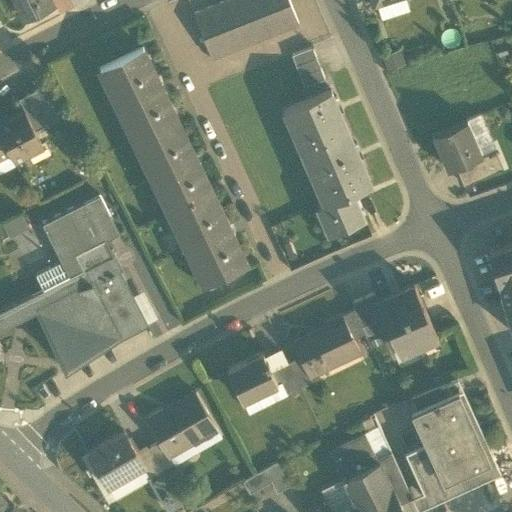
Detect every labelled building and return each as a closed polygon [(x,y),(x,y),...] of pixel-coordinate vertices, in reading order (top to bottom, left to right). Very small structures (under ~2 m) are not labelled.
[(15,0),(17,2),(23,14),(49,0),(15,0)] [(224,0),(194,12),(211,55),(297,20),(289,0),(224,0)] [(409,6),(406,0),(374,0),(380,16),(409,6)] [(99,65),(133,137),(177,116),(143,44),(99,65)] [(291,53),(303,85),(324,77),(312,45),(291,53)] [(400,46),(381,53),(386,68),(405,62),(400,46)] [(28,115),(35,128),(59,116),(42,84),(30,90),(40,109),(28,115)] [(283,107),(324,201),(352,189),(370,181),(330,87),(283,107)] [(18,97),(25,109),(28,115),(40,109),(30,90),(18,97)] [(9,117),(0,121),(0,133),(9,151),(14,160),(28,153),(31,151),(29,148),(41,141),(35,128),(28,115),(25,109),(9,117)] [(0,121),(9,117),(6,111),(0,113),(0,121)] [(465,117),(481,152),(494,146),(479,111),(465,117)] [(133,137),(167,208),(211,186),(177,116),(133,137)] [(431,132),(447,168),(481,153),(481,152),(465,117),(431,132)] [(0,156),(9,151),(0,133),(0,156)] [(31,151),(28,153),(32,160),(51,150),(45,139),(41,141),(43,145),(31,151)] [(43,145),(41,141),(29,148),(31,151),(43,145)] [(9,151),(0,156),(0,170),(15,163),(14,160),(9,151)] [(457,170),(463,184),(502,167),(496,153),(457,170)] [(245,258),(211,186),(167,208),(201,279),(245,258)] [(363,215),(352,189),(324,201),(316,204),(327,230),(363,215)] [(42,221),(61,259),(69,275),(111,253),(103,239),(107,237),(105,233),(116,227),(99,192),(42,221)] [(28,226),(21,212),(2,222),(8,234),(9,236),(28,226)] [(0,238),(8,234),(2,222),(0,223),(0,238)] [(105,233),(107,237),(119,231),(116,227),(105,233)] [(511,278),(511,242),(489,249),(495,270),(500,268),(503,279),(498,280),(499,283),(511,278)] [(36,309),(64,364),(146,322),(132,294),(111,253),(69,275),(43,288),(29,296),(36,309)] [(43,288),(69,275),(61,259),(35,272),(43,288)] [(511,278),(499,283),(511,324),(511,278)] [(382,315),(398,351),(435,334),(413,283),(377,299),(375,299),(382,315)] [(132,294),(146,322),(158,316),(143,288),(132,294)] [(351,300),(354,307),(361,324),(375,318),(382,315),(375,299),(377,299),(373,290),(351,300)] [(0,311),(0,327),(36,309),(29,296),(0,311)] [(364,330),(361,324),(354,307),(342,313),(352,335),(364,330)] [(300,355),(309,374),(359,350),(352,335),(342,313),(341,312),(324,320),(326,325),(293,341),(300,355)] [(361,324),(364,330),(366,335),(380,329),(375,318),(361,324)] [(280,346),(265,353),(272,368),(276,366),(287,361),(280,346)] [(227,367),(242,398),(278,381),(272,368),(265,353),(263,350),(227,367)] [(300,355),(287,361),(299,385),(311,379),(309,374),(300,355)] [(288,391),(299,385),(287,361),(276,366),(288,391)] [(278,381),(242,398),(247,410),(288,391),(276,366),(272,368),(278,381)] [(410,395),(416,408),(450,393),(445,381),(410,395)] [(426,499),(423,491),(412,496),(417,508),(498,471),(461,388),(457,390),(488,457),(475,463),(480,474),(426,499)] [(423,491),(426,499),(480,474),(475,463),(488,457),(457,390),(450,393),(416,408),(429,439),(424,441),(404,450),(423,491)] [(157,439),(165,453),(167,451),(212,425),(193,391),(161,410),(160,407),(144,417),(157,439)] [(410,410),(424,441),(429,439),(416,408),(410,410)] [(378,423),(362,431),(376,457),(390,450),(378,423)] [(172,462),(173,464),(220,437),(212,425),(167,451),(173,462),(172,462)] [(87,451),(106,484),(141,464),(143,463),(137,451),(124,430),(87,451)] [(373,490),(384,511),(400,502),(376,457),(362,431),(327,450),(341,476),(354,501),(373,490)] [(157,439),(147,446),(160,469),(172,462),(173,462),(167,451),(165,453),(157,439)] [(148,476),(160,469),(147,446),(137,451),(143,463),(141,464),(148,476)] [(376,457),(400,502),(412,496),(390,450),(376,457)] [(106,484),(87,451),(80,455),(107,502),(114,498),(106,484)] [(242,479),(249,492),(271,480),(277,491),(289,484),(277,461),(242,479)] [(173,464),(172,462),(160,469),(170,485),(182,478),(173,464)] [(106,484),(114,498),(149,477),(148,476),(141,464),(106,484)] [(149,477),(158,493),(170,486),(170,485),(160,469),(148,476),(149,477)] [(320,487),(333,511),(354,501),(341,476),(320,487)] [(170,486),(158,493),(169,510),(180,503),(170,486)] [(384,511),(373,490),(354,501),(333,511),(332,511),(384,511)] [(0,492),(0,511),(1,511),(10,506),(0,492)] [(384,511),(405,511),(400,502),(384,511)]
